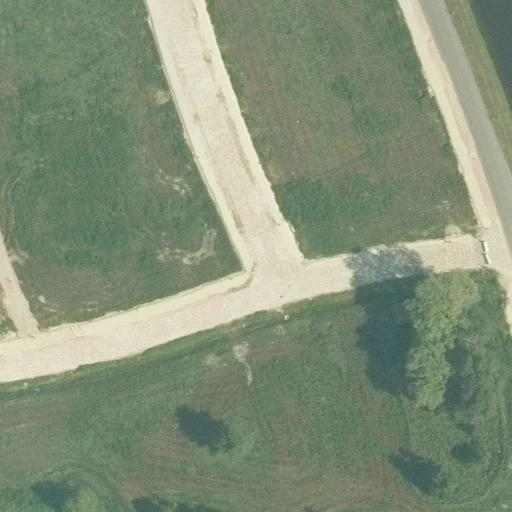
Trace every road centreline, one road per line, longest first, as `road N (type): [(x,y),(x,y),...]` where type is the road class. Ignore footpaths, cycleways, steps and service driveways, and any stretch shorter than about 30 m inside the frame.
road 1 (residential): [(172,0),(196,91),(271,295)]
road 2 (residential): [(0,369),(104,347),(271,295)]
road 3 (residential): [(426,0),(475,120),(511,243)]
road 4 (residential): [(271,295),(511,254)]
